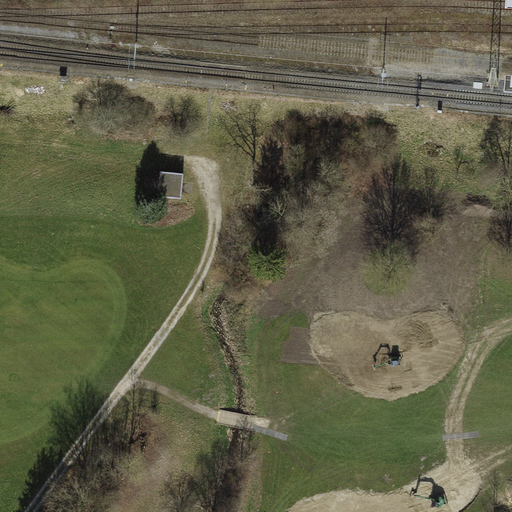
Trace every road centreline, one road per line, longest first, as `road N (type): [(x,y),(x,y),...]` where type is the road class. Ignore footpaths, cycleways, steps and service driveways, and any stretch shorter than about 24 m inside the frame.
road 1 (track): [(32,511),(197,293),(215,231),(204,167)]
road 2 (track): [(131,381),(253,424)]
